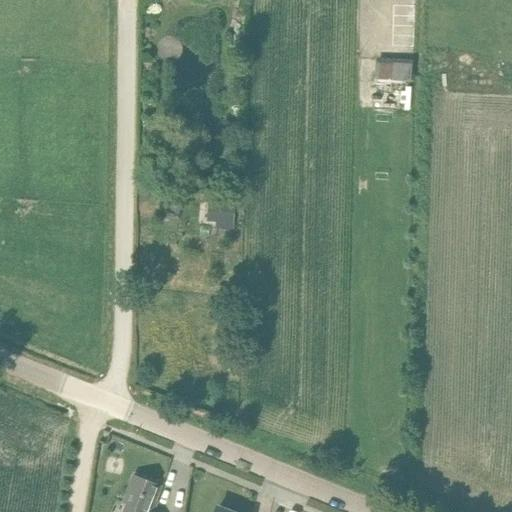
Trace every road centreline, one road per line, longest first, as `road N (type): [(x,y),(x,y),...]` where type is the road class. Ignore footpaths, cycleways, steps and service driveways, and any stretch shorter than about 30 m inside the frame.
road 1 (unclassified): [(373,511),(0,359)]
road 2 (track): [(114,406),(125,10)]
